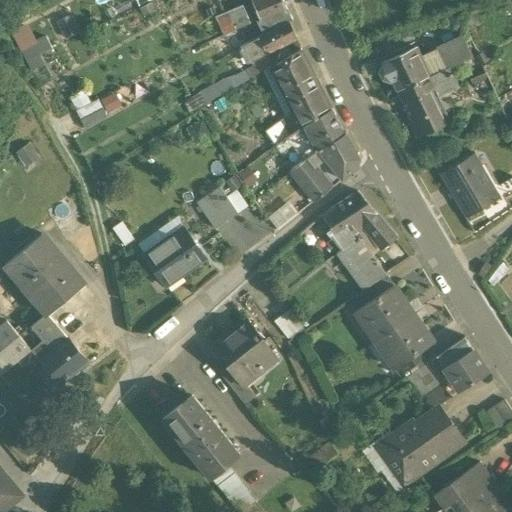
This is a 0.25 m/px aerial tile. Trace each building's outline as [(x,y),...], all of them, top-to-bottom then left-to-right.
[(261,0),(253,3),(251,4),(259,22),(257,23),(264,36),(289,24),(292,22),(286,11),(281,0),(261,0)] [(251,4),(243,8),(250,25),(257,23),(259,22),(251,4)] [(250,25),(243,8),(227,14),(234,32),(248,26),(250,25)] [(227,14),(219,17),(219,19),(216,20),(223,37),(234,32),(227,14)] [(264,36),(248,44),(239,49),(248,66),(256,61),(257,61),(257,60),(270,54),(296,40),(289,24),(264,36)] [(248,26),(234,32),(240,44),(254,38),(248,26)] [(223,37),(210,43),(217,58),(235,48),(235,47),(240,44),(234,32),(223,37)] [(462,40),(439,51),(447,71),(471,60),(462,40)] [(18,51),(38,85),(50,78),(31,44),(18,51)] [(416,50),(383,64),(385,69),(390,79),(396,94),(398,94),(429,79),(416,50)] [(276,65),(269,69),(293,115),(300,130),(331,111),(300,51),(276,65)] [(270,54),(257,60),(257,61),(256,61),(258,65),(246,72),(251,80),(269,69),(276,65),(270,54)] [(390,79),(385,69),(380,71),(378,76),(380,80),(384,81),(390,79)] [(483,69),(468,76),(473,87),(488,80),(483,69)] [(187,110),(249,83),(244,70),(181,96),(187,110)] [(429,79),(398,94),(412,124),(411,124),(417,139),(443,128),(437,114),(439,113),(432,99),(438,97),(438,98),(455,88),(447,71),(429,79)] [(76,112),(82,124),(108,111),(102,99),(76,112)] [(331,112),(301,131),(300,131),(276,148),(280,155),(291,147),(302,163),(307,159),(308,158),(344,136),(331,112)] [(293,115),(265,133),(275,147),(300,130),(293,115)] [(308,158),(307,159),(314,168),(325,159),(342,181),(357,168),(359,160),(346,135),(308,158)] [(495,191),(481,168),(483,167),(475,155),(441,176),(467,219),(482,210),(502,199),(497,190),(495,191)] [(314,168),(307,159),(302,163),(290,172),(315,204),(332,190),(314,168)] [(511,181),(497,190),(502,199),(503,201),(511,195),(511,181)] [(197,205),(214,232),(238,215),(220,189),(197,205)] [(359,193),(333,209),(345,225),(343,226),(351,234),(353,232),(362,243),(372,235),(365,225),(377,216),(359,193)] [(502,199),(482,210),(491,225),(510,212),(503,201),(502,199)] [(345,225),(333,209),(321,217),(332,231),(327,236),(332,242),(327,245),(337,256),(338,256),(344,264),(348,261),(368,289),(386,277),(362,243),(353,232),(351,234),(343,226),(345,225)] [(137,245),(145,256),(182,229),(184,212),(137,245)] [(182,229),(145,256),(154,270),(152,271),(154,274),(155,273),(166,288),(205,261),(182,229)] [(387,229),(375,240),(383,250),(395,239),(387,229)] [(84,286),(41,235),(5,265),(46,314),(48,316),(84,286)] [(411,260),(395,239),(383,250),(398,269),(411,260)] [(368,289),(364,292),(372,304),(395,289),(386,277),(368,289)] [(372,304),(357,315),(376,342),(414,316),(395,289),(372,304)] [(295,308),(274,323),(286,339),(306,324),(295,308)] [(48,316),(46,314),(30,327),(43,343),(31,351),(60,386),(87,363),(48,316)] [(376,342),(375,343),(395,372),(411,361),(435,345),(414,316),(376,342)] [(6,322),(0,327),(0,376),(31,351),(19,337),(6,322)] [(247,325),(235,334),(236,336),(216,351),(228,366),(244,385),(264,368),(260,363),(271,354),(247,325)] [(43,343),(30,327),(19,337),(31,351),(43,343)] [(442,355),(436,359),(450,379),(442,384),(444,387),(453,399),(487,375),(464,339),(442,355)] [(435,345),(411,361),(419,371),(429,365),(436,359),(442,355),(435,345)] [(442,384),(429,365),(419,371),(406,380),(422,403),(444,387),(442,384)] [(228,366),(218,373),(246,407),(256,399),(244,385),(228,366)] [(444,387),(422,403),(430,415),(453,399),(444,387)] [(239,457),(192,398),(163,421),(210,480),(239,457)] [(511,413),(505,402),(486,415),(498,433),(511,424),(511,413)] [(379,445),(407,485),(464,446),(442,413),(416,430),(411,423),(379,445)] [(309,461),(317,471),(336,457),(329,447),(309,461)] [(228,466),(210,480),(218,489),(218,488),(235,475),(228,466)] [(480,468),(432,502),(439,511),(503,511),(509,508),(480,468)] [(0,473),(0,511),(11,503),(19,496),(0,473)] [(245,511),(257,503),(235,475),(218,488),(236,511),(245,511)] [(18,511),(11,503),(0,511),(18,511)]
